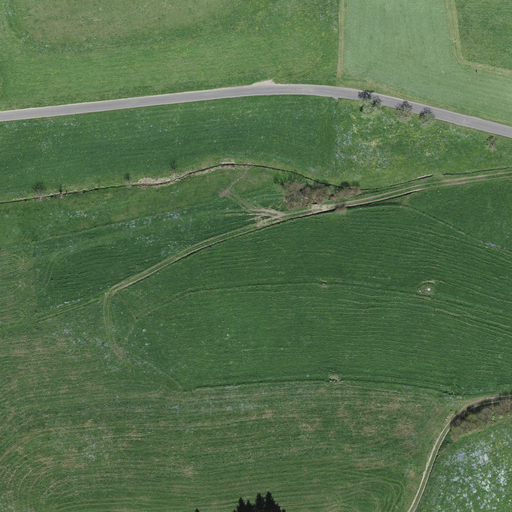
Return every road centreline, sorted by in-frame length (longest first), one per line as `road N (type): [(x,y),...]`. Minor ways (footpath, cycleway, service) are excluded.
road 1 (unclassified): [(0,116),(282,89),(380,99),(511,133)]
road 2 (track): [(111,290),(191,248),(303,212),(511,174)]
road 3 (track): [(511,397),(468,407),(447,426),(411,511)]
